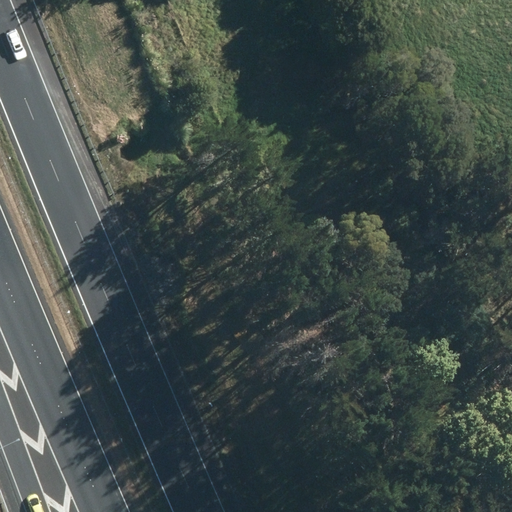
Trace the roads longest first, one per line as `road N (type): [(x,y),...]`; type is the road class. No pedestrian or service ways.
road 1 (motorway): [(0,44),(199,511)]
road 2 (motorway): [(103,511),(0,262)]
